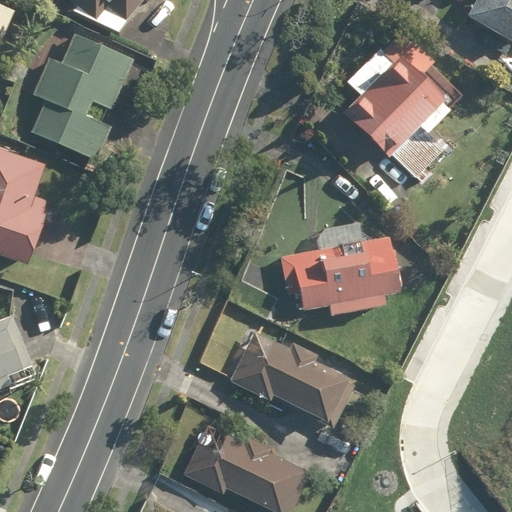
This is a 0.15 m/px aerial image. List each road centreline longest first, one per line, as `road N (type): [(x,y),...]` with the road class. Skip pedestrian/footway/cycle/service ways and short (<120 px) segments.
road 1 (residential): [(57,511),(254,0)]
road 2 (residential): [(458,511),(431,475),(424,425),(511,239)]
